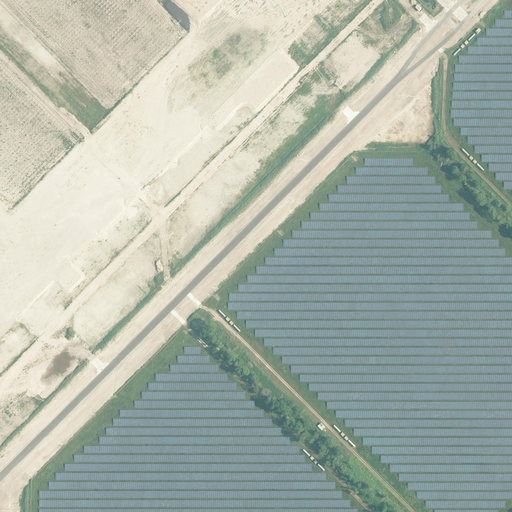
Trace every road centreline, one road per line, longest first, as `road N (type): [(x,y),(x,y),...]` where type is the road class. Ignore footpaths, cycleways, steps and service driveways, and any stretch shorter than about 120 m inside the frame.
road 1 (unclassified): [(0,489),(487,0)]
road 2 (unclassified): [(462,0),(0,466)]
